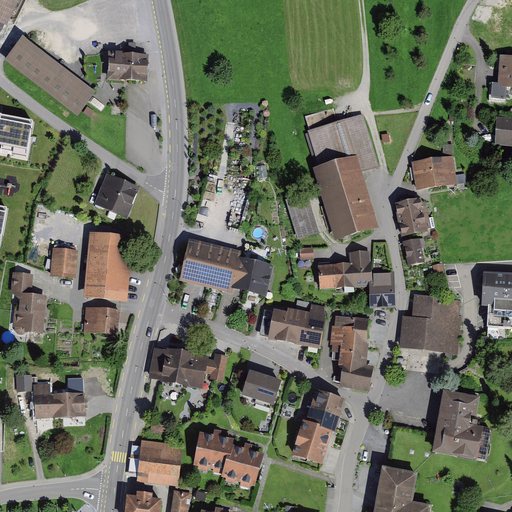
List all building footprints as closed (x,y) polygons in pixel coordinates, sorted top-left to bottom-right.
[(0,0),(0,27),(7,31),(22,0),(0,0)] [(511,30),(511,0),(499,0),(497,29),(511,30)] [(96,98),(21,43),(4,66),(79,121),(96,98)] [(147,85),(148,57),(109,56),(108,84),(147,85)] [(511,57),(501,57),(499,86),(491,86),(491,99),(504,100),(505,89),(511,89),(511,57)] [(36,122),(0,116),(0,155),(28,160),(36,122)] [(336,240),(378,228),(361,171),(378,166),(363,116),(311,131),(321,165),(314,167),(336,240)] [(511,123),(498,123),(497,148),(511,148),(511,123)] [(445,160),(414,166),(418,193),(467,185),(466,176),(456,178),(453,160),(453,148),(444,147),(445,160)] [(141,189),(108,175),(95,205),(128,220),(141,189)] [(298,239),(319,232),(307,194),(287,200),(298,239)] [(423,203),(395,208),(402,241),(430,235),(423,203)] [(134,236),(89,232),(83,298),(128,302),(134,236)] [(244,253),(189,239),(179,281),(232,294),(234,288),(266,296),(276,253),(246,246),(244,253)] [(424,241),(402,246),(407,269),(429,264),(424,241)] [(77,252),(52,250),(49,278),(74,280),(77,252)] [(314,250),(300,250),(300,262),(315,261),(314,250)] [(371,310),(395,309),(393,273),(371,274),(370,255),(350,256),(350,264),(317,265),(319,291),(370,289),(371,310)] [(443,265),(431,267),(433,280),(446,277),(443,265)] [(35,273),(15,271),(12,295),(21,296),(17,332),(44,335),(48,294),(33,293),(35,273)] [(511,276),(484,276),(483,310),(489,310),(488,329),(511,329),(511,276)] [(458,353),(462,298),(418,295),(416,317),(403,316),(401,348),(458,353)] [(321,350),(329,308),(312,304),(310,312),(289,308),(288,314),(274,311),(268,339),(321,350)] [(121,311),(88,307),(85,333),(119,336),(121,311)] [(365,366),(370,321),(336,317),(330,358),(342,360),(339,387),(370,391),(374,367),(365,366)] [(209,356),(157,346),(151,378),(203,388),(206,373),(212,374),(211,379),(224,381),(229,356),(216,354),(215,361),(208,360),(209,356)] [(242,395),(275,406),(283,381),(250,370),(242,395)] [(52,384),(34,384),(35,421),(75,420),(75,413),(86,412),(85,382),(61,383),(61,394),(53,394),(52,384)] [(344,399),(314,390),(304,420),(302,419),(291,454),(321,464),(332,431),(334,432),(344,399)] [(479,398),(445,391),(433,453),(486,463),(492,430),(474,426),(479,398)] [(215,434),(202,431),(193,467),(222,474),(221,477),(255,485),(262,453),(252,450),(253,445),(247,443),(245,450),(233,447),(235,438),(222,435),(224,430),(216,428),(215,434)] [(186,445),(143,440),(137,482),(180,487),(186,445)] [(418,474),(383,468),(375,511),(431,511),(432,505),(413,502),(418,474)] [(189,511),(193,492),(175,490),(171,511),(189,511)] [(136,497),(127,496),(125,511),(161,511),(162,501),(153,500),(153,495),(137,493),(136,497)]
